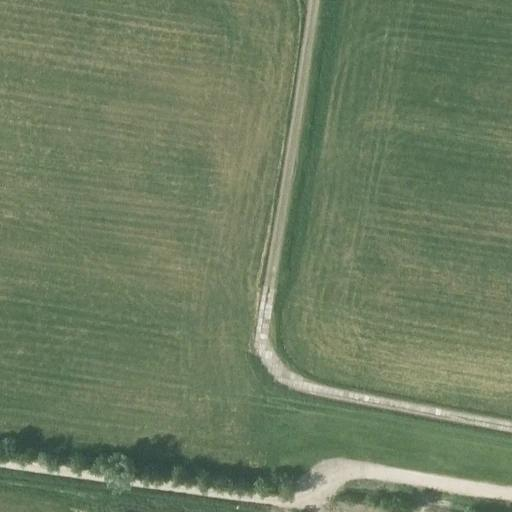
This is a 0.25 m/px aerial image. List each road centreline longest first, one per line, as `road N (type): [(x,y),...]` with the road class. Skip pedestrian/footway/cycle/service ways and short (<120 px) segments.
road 1 (track): [(511,428),(289,383),(264,355),(314,0)]
road 2 (track): [(0,462),(291,503),(331,472),(353,469),(511,493)]
